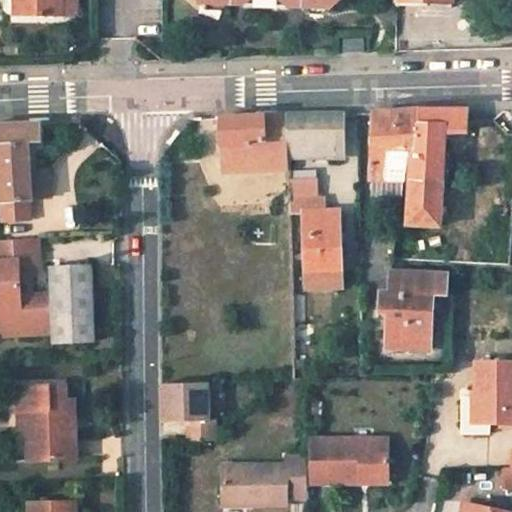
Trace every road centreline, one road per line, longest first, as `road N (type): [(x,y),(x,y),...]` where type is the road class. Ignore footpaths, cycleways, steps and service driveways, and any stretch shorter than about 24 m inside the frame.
road 1 (residential): [(140,94),(147,511)]
road 2 (tertiary): [(511,84),(140,94)]
